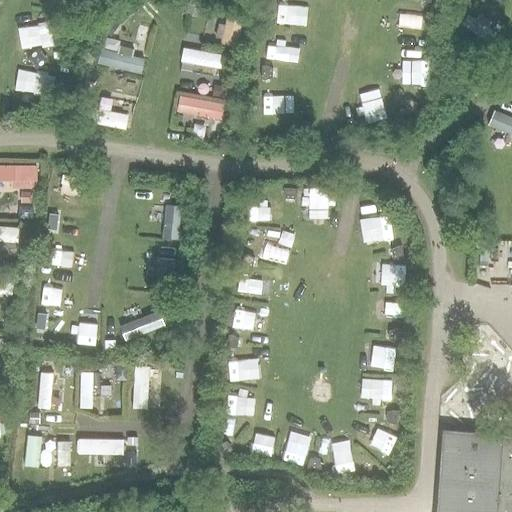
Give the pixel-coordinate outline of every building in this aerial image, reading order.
[(404,6),(403,24),(425,25),(425,7),(404,6)] [(481,7),(476,18),(466,13),(460,26),(497,44),(509,20),(481,7)] [(219,42),(237,47),(245,18),(227,13),(219,42)] [(49,20),(19,28),(25,50),(55,42),(49,20)] [(103,31),(111,36),(118,25),(111,20),(103,31)] [(147,43),(152,26),(140,23),(135,40),(147,43)] [(142,74),(147,56),(101,43),(96,61),(142,74)] [(179,65),(220,72),(223,53),(182,46),(179,65)] [(33,60),(20,77),(43,95),(56,78),(33,60)] [(272,68),(261,66),(261,80),(272,78),(272,68)] [(101,71),(100,103),(115,103),(116,72),(101,71)] [(479,85),(461,73),(452,88),(469,100),(479,85)] [(212,97),(224,99),(226,86),(214,84),(212,97)] [(224,101),(177,94),(174,112),(221,119),(224,101)] [(368,120),(383,122),(387,100),(371,98),(368,120)] [(418,107),(410,100),(400,107),(406,115),(418,107)] [(254,102),(253,123),(275,124),(276,102),(254,102)] [(511,135),(511,115),(493,107),(486,124),(511,135)] [(0,163),(0,180),(10,180),(10,188),(35,187),(34,163),(0,163)] [(284,199),(294,199),(297,188),(283,188),(284,199)] [(29,204),(30,193),(20,193),(20,204),(29,204)] [(176,239),(180,206),(164,204),(160,238),(176,239)] [(0,224),(0,240),(19,241),(19,225),(0,224)] [(391,250),(392,259),(403,260),(401,246),(391,250)] [(253,258),(244,254),(241,268),(251,268),(253,258)] [(0,291),(12,292),(12,279),(0,278),(0,291)] [(123,338),(169,325),(164,309),(119,322),(123,338)] [(229,311),(226,326),(257,332),(259,316),(229,311)] [(15,328),(17,319),(5,317),(4,326),(15,328)] [(399,329),(389,331),(388,340),(398,343),(399,329)] [(229,335),(227,348),(237,347),(237,338),(229,335)] [(80,370),(79,407),(92,407),(93,383),(99,383),(99,370),(80,370)] [(40,371),(37,406),(50,408),(53,372),(40,371)] [(129,409),(152,409),(153,382),(129,381),(129,409)] [(224,413),(247,416),(250,394),(227,391),(224,413)] [(396,424),(397,412),(387,413),(386,421),(396,424)] [(65,465),(60,446),(54,447),(50,428),(29,432),(38,471),(65,465)] [(511,511),(511,436),(499,436),(444,432),(438,511),(511,511)] [(230,449),(225,442),(215,444),(223,456),(230,449)] [(319,460),(310,459),(306,468),(321,469),(319,460)]
